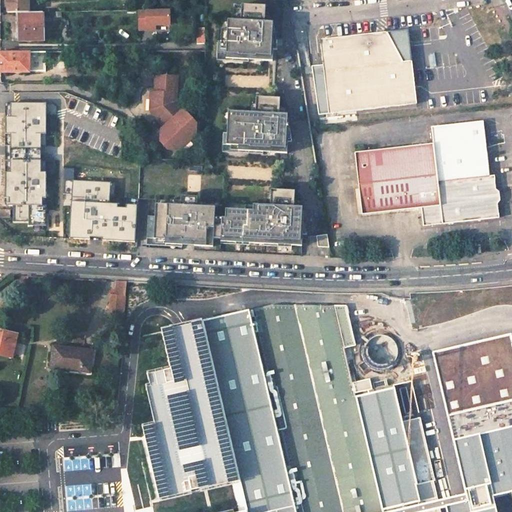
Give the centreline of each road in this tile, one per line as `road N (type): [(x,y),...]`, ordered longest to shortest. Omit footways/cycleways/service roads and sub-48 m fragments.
road 1 (tertiary): [(511,269),(363,279),(0,261)]
road 2 (unknown): [(398,511),(392,428),(419,382),(458,511)]
road 3 (unknown): [(315,278),(290,76)]
road 4 (unknown): [(0,83),(74,91),(127,109),(145,88)]
